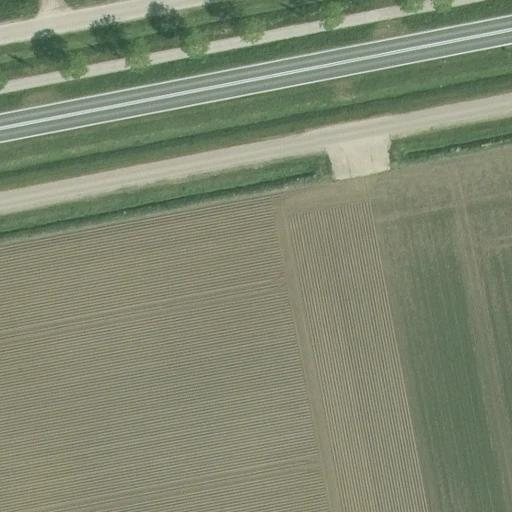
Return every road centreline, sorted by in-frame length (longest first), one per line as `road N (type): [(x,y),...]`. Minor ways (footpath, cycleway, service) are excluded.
road 1 (unclassified): [(0,201),(511,101)]
road 2 (trunk): [(0,124),(511,25)]
road 3 (unclassified): [(0,35),(183,0)]
